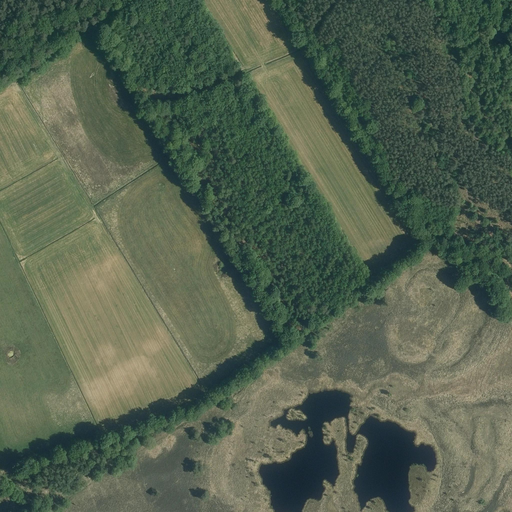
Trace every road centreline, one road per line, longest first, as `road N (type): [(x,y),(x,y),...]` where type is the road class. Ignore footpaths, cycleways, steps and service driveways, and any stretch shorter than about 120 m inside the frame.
road 1 (track): [(380,0),(458,186),(445,231),(45,511)]
road 2 (track): [(0,84),(126,0)]
